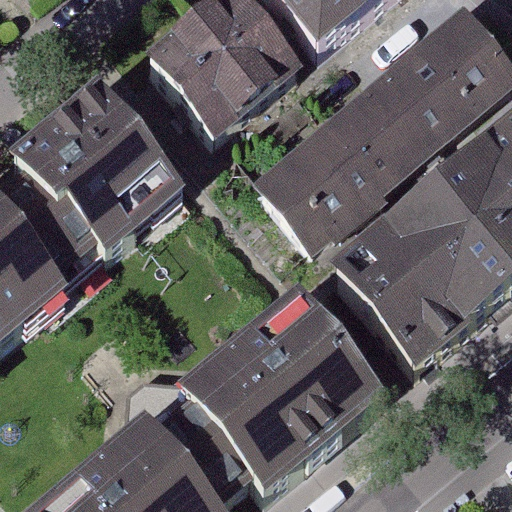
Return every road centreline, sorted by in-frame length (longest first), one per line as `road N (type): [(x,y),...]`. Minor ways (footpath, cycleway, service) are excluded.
road 1 (residential): [(0,116),(135,0)]
road 2 (residential): [(377,511),(511,399)]
